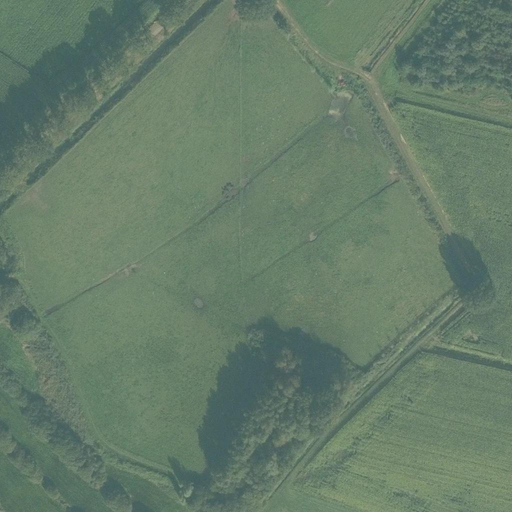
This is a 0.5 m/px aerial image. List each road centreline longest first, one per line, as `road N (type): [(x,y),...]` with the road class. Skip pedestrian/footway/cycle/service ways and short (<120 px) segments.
road 1 (track): [(269,0),(310,49),(367,79),(479,282),(471,300),(428,338)]
road 2 (unclassified): [(0,178),(187,0)]
